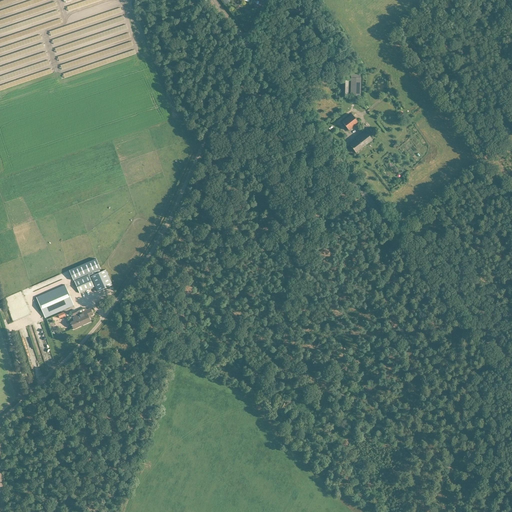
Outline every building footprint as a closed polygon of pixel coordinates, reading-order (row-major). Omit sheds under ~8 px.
[(350,97),(360,97),(361,74),(351,73),(350,97)] [(341,96),(349,96),(349,81),(341,81),(341,96)] [(131,87),(132,92),(146,88),(144,84),(131,87)] [(352,115),(346,119),(342,122),(348,131),(358,123),(352,115)] [(356,153),(372,141),(365,132),(356,139),(357,140),(350,145),(356,153)] [(0,148),(13,143),(12,140),(0,144),(0,148)] [(96,259),(69,271),(74,281),(89,274),(90,276),(93,274),(93,276),(102,272),(101,269),(100,267),(96,259)] [(91,277),(95,287),(97,292),(112,285),(106,270),(91,277)] [(74,281),(78,289),(80,293),(94,287),(89,275),(74,281)] [(37,298),(46,318),(74,306),(65,285),(37,298)] [(70,322),(74,329),(91,321),(89,317),(93,315),(90,308),(78,314),(76,311),(72,313),(75,320),(70,322)]
